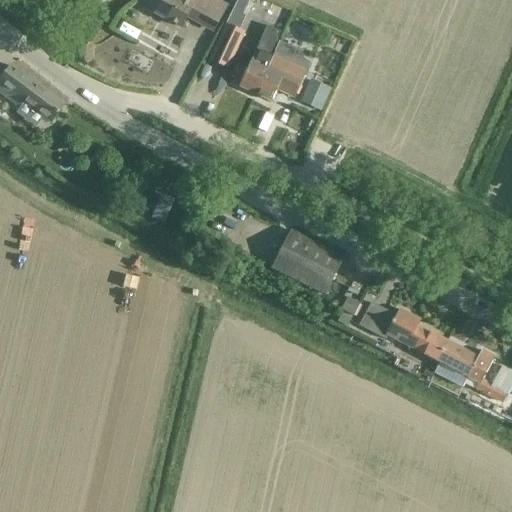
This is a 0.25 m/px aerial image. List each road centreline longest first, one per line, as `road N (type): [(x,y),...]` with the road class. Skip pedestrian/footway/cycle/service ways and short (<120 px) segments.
road 1 (track): [(0,182),(511,447)]
road 2 (unclassified): [(511,325),(164,147),(84,97)]
road 3 (residential): [(84,97),(146,104),(324,191)]
road 4 (track): [(192,284),(140,511)]
road 5 (track): [(165,511),(215,295)]
road 6 (track): [(324,191),(511,288)]
road 7 (track): [(511,229),(332,138),(329,145)]
road 8 (track): [(450,196),(511,55)]
